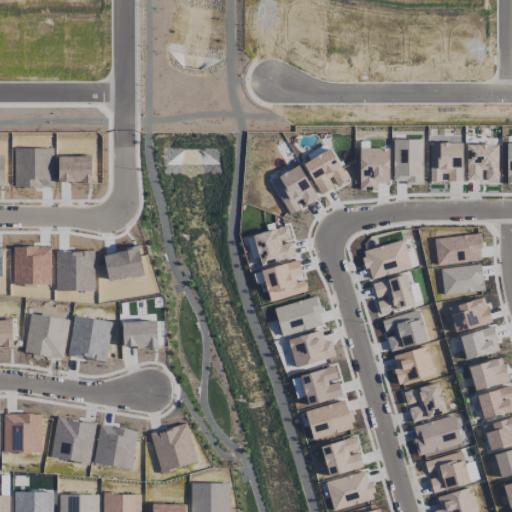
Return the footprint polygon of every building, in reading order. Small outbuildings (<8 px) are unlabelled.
[(411,267),(402,239),(362,251),(370,279),(411,267)] [(282,335),(322,324),(317,304),(308,306),(306,299),(276,307),(278,317),(277,317),(282,335)] [(298,337),(307,363),(331,355),(327,343),(320,346),(317,338),(309,341),(306,334),(298,337)] [(418,454),(461,443),(456,424),(453,425),(451,415),(446,416),(447,420),(412,429),(418,454)] [(317,430),(319,437),(351,427),(349,420),(317,430)] [(321,445),(328,475),(363,467),(358,450),(357,451),(354,437),(321,445)] [(511,448),(493,454),(500,477),(511,473),(511,448)] [(469,482),(467,470),(463,471),(461,462),(447,465),(445,456),(424,461),(426,471),(435,469),(436,476),(429,477),(432,490),(469,482)] [(325,481),(333,509),(374,498),(366,470),(325,481)] [(436,495),(439,509),(435,510),(435,511),(476,511),(471,488),(436,495)]
